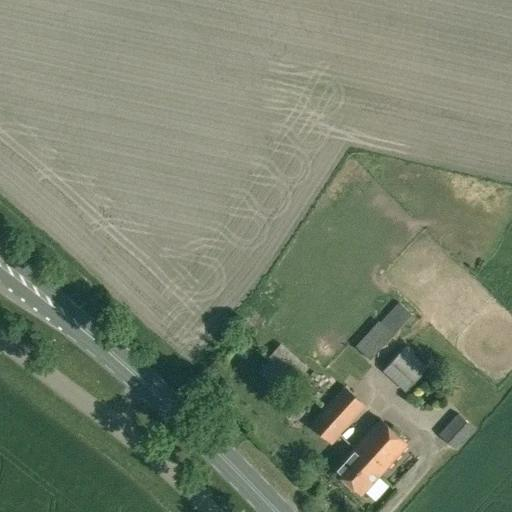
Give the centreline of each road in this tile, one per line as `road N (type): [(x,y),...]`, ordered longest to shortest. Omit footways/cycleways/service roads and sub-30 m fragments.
road 1 (primary): [(274,511),(125,366),(0,263)]
road 2 (unclassified): [(209,511),(96,411),(0,340)]
